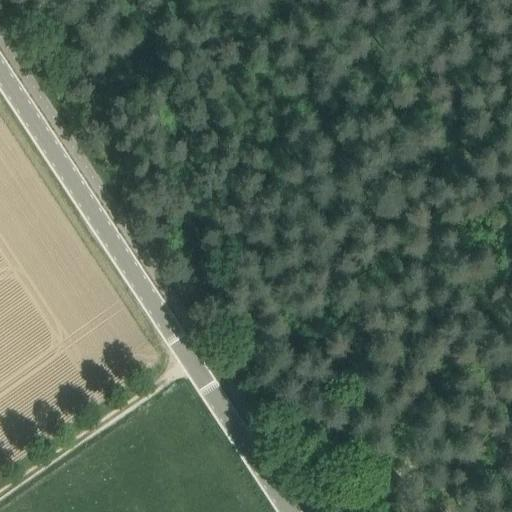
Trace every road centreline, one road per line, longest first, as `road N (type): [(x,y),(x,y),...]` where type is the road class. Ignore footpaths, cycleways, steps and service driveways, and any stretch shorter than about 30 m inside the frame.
road 1 (unclassified): [(289,511),(0,70)]
road 2 (track): [(192,361),(0,495)]
